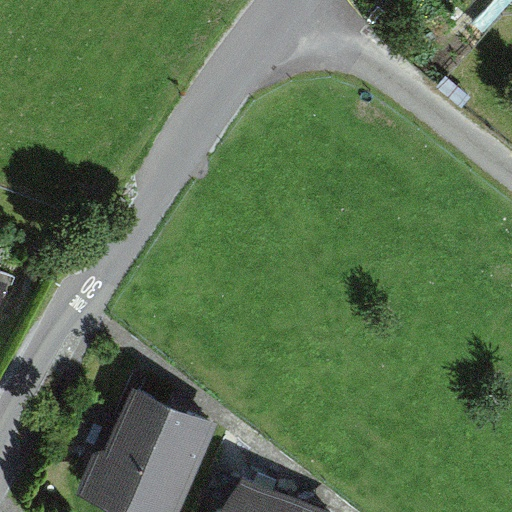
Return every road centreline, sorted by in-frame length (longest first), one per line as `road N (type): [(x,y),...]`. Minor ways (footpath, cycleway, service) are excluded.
road 1 (residential): [(292,0),(187,144),(0,462)]
road 2 (track): [(296,0),(511,168)]
